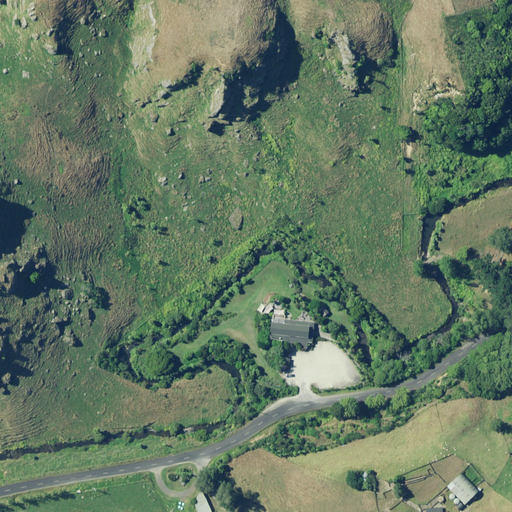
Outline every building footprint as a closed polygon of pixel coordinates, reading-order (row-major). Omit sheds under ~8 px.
[(324,316),(329,313),(324,307),(320,311),(324,316)] [(286,317),(272,315),(272,318),(272,323),(270,339),(283,340),(289,340),(295,341),(308,342),(312,343),(315,323),(296,321),(291,320),(291,317),(286,317)] [(280,371),(288,372),(290,357),(282,356),(280,371)] [(462,474),(448,487),(465,504),(478,491),(462,474)] [(192,496),(197,511),(210,511),(203,492),(192,496)]
